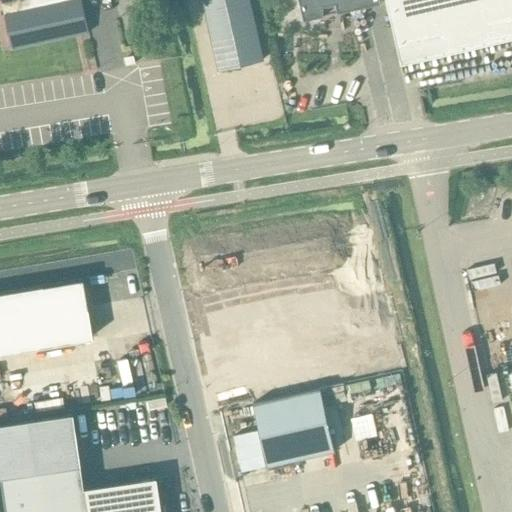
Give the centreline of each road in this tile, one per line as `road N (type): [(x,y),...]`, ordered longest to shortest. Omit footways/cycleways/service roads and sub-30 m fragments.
road 1 (tertiary): [(145,186),(511,126)]
road 2 (unclassified): [(214,511),(145,186)]
road 3 (tertiary): [(0,208),(145,186)]
